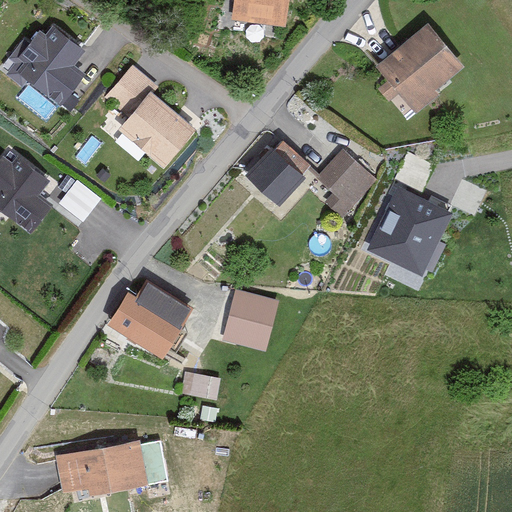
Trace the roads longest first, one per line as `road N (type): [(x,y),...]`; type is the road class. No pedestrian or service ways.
road 1 (unclassified): [(255,115),(122,277),(0,459)]
road 2 (residential): [(85,0),(255,115)]
road 3 (unclassified): [(361,0),(255,115)]
